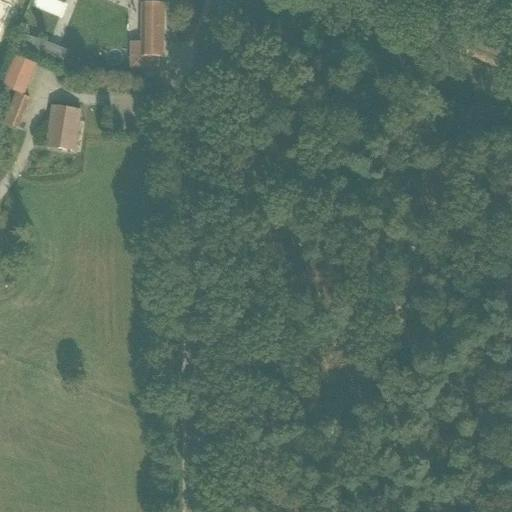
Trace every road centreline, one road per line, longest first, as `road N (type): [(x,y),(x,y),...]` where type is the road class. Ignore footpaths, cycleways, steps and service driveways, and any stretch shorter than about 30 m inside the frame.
road 1 (unclassified): [(189,511),(190,140),(204,42),(219,0)]
road 2 (tertiary): [(511,50),(390,0)]
